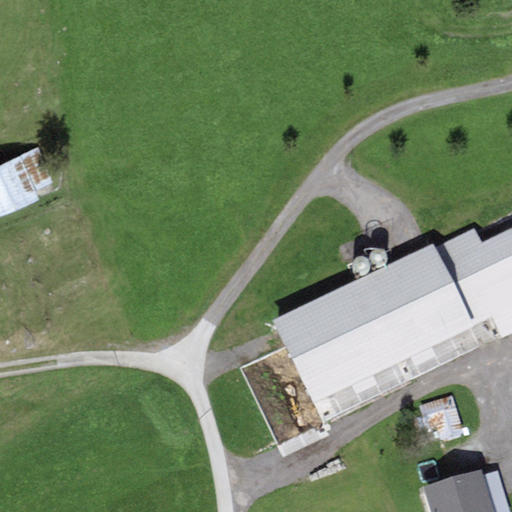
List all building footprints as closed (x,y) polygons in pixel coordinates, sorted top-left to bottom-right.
[(45,148),(0,169),(0,205),(5,216),(64,187),(45,148)] [(511,227),(510,223),(272,334),(280,350),(315,424),(511,332),(511,227)] [(315,424),(280,350),(241,370),(278,442),(315,424)] [(461,399),(429,409),(435,431),(443,428),(448,444),(472,437),(461,399)] [(490,511),(481,478),(418,496),(422,511),(490,511)]
